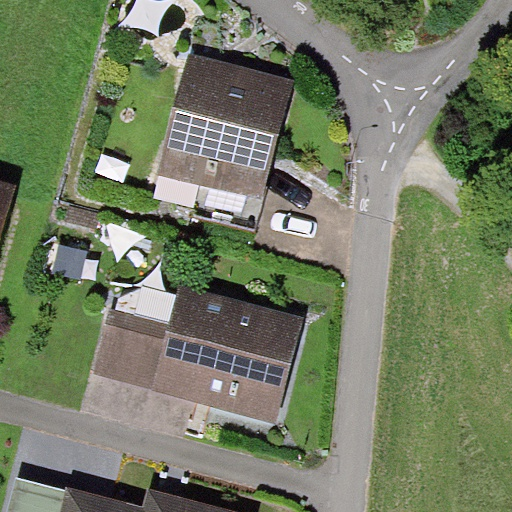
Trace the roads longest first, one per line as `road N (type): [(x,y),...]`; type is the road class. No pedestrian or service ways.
road 1 (residential): [(345,486),(381,173),(406,108)]
road 2 (residential): [(0,402),(278,476),(345,486)]
road 3 (residential): [(406,108),(269,0)]
road 4 (residential): [(406,108),(468,49),(504,0)]
